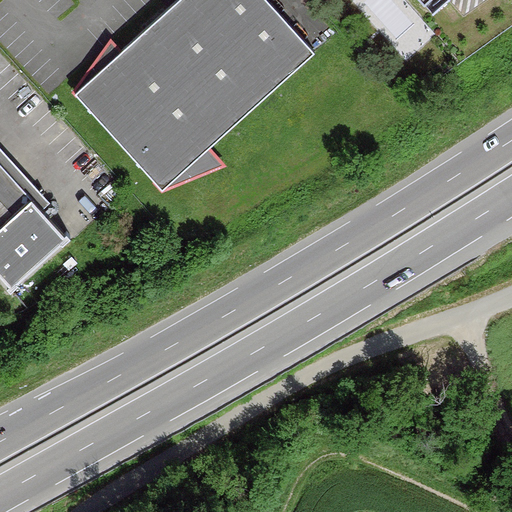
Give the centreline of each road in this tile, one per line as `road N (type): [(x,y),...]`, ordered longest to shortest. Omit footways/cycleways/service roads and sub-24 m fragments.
road 1 (trunk): [(511,137),(0,438)]
road 2 (trunk): [(0,498),(511,199)]
road 3 (unclassified): [(88,511),(315,371),(511,296)]
road 4 (track): [(485,511),(345,452),(298,476),(280,511)]
road 5 (track): [(511,438),(466,317)]
